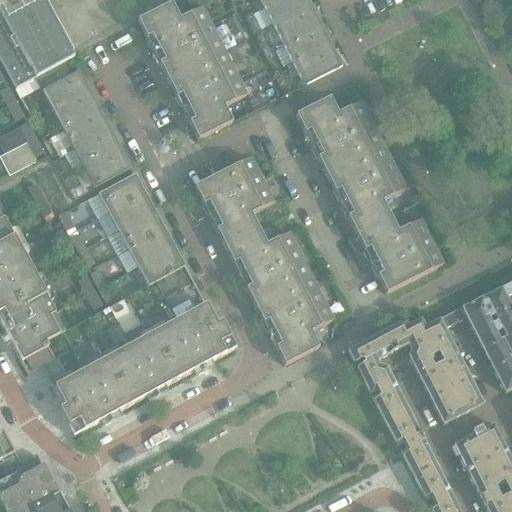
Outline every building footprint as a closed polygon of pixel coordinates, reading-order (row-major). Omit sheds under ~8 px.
[(73,59),(40,0),(0,0),(0,63),(15,91),(33,81),(49,72),(67,62),(73,59)] [(273,30),(310,10),(305,0),(282,0),(263,10),(270,24),(252,34),(254,39),(273,30)] [(263,10),(282,0),(257,0),(261,6),(256,9),(258,13),(263,10)] [(222,53),(210,29),(200,10),(178,22),(170,6),(136,23),(145,41),(150,38),(155,47),(150,50),(166,81),(222,53)] [(278,52),(283,49),(320,30),(310,10),(273,30),(281,45),(276,48),(278,52)] [(288,71),(293,69),(330,49),(320,30),(283,49),(291,64),(285,67),(288,71)] [(298,91),(340,69),(330,49),(293,69),(301,84),(295,87),(298,91)] [(245,98),(239,86),(222,53),(166,81),(197,142),(231,125),(223,109),(245,98)] [(53,79),(71,69),(67,62),(49,72),(53,79)] [(76,77),(74,75),(71,69),(53,79),(57,87),(76,77)] [(46,117),(52,114),(89,94),(88,91),(87,91),(83,84),(83,83),(78,73),(74,75),(76,77),(57,87),(53,79),(49,72),(33,81),(49,110),(44,113),(46,117)] [(14,104),(6,90),(0,93),(0,95),(7,108),(14,104)] [(57,136),(100,113),(98,110),(97,111),(93,103),(94,103),(89,94),(52,114),(60,129),(55,132),(57,136)] [(324,176),(380,148),(358,104),(336,116),(328,100),(294,118),(324,176)] [(22,119),(14,104),(7,108),(15,123),(22,119)] [(72,153),(110,132),(108,129),(108,130),(104,122),(100,113),(57,136),(55,138),(63,153),(65,152),(67,156),(72,153)] [(33,140),(26,126),(18,130),(26,144),(33,140)] [(26,144),(18,130),(0,139),(0,146),(5,155),(26,144)] [(78,175),(121,152),(119,148),(118,149),(114,141),(115,141),(110,132),(72,153),(81,168),(75,171),(78,175)] [(41,154),(33,140),(26,144),(34,158),(41,154)] [(403,193),(381,148),(380,148),(324,176),(354,236),(388,219),(381,204),(403,193)] [(88,194),(130,171),(124,160),(125,160),(121,152),(78,175),(75,176),(84,191),(86,190),(88,194)] [(272,206),(258,178),(249,161),(193,189),(223,249),(257,232),(249,217),(272,206)] [(106,217),(144,196),(133,177),(96,197),(106,217)] [(45,204),(35,186),(26,191),(36,209),(45,204)] [(105,240),(107,239),(154,214),(144,196),(106,217),(96,223),(105,240)] [(54,219),(45,204),(36,209),(45,224),(54,219)] [(117,257),(126,252),(163,232),(154,214),(107,239),(117,257)] [(72,229),(65,215),(57,219),(65,233),(72,229)] [(0,245),(12,239),(6,227),(0,217),(0,245)] [(385,296),(439,268),(441,267),(418,223),(396,234),(388,219),(354,236),(385,296)] [(136,271),(173,250),(163,232),(126,252),(136,271)] [(252,306),(308,278),(287,236),(264,247),(257,232),(223,249),(252,306)] [(68,247),(60,233),(52,237),(59,252),(68,247)] [(84,252),(77,238),(69,242),(77,256),(84,252)] [(45,299),(28,269),(12,239),(0,245),(0,316),(1,316),(11,333),(30,322),(24,311),(45,299)] [(75,261),(68,247),(59,252),(67,266),(75,261)] [(146,289),(183,269),(173,250),(136,271),(146,289)] [(92,266),(84,252),(77,256),(84,270),(92,266)] [(151,336),(174,324),(204,308),(183,269),(146,289),(63,333),(42,345),(45,351),(20,364),(27,377),(41,369),(52,390),(105,361),(151,336)] [(104,288),(96,273),(88,277),(96,292),(104,288)] [(317,350),(309,334),(331,323),(308,278),(252,306),(283,368),(317,350)] [(92,293),(85,279),(77,284),(84,298),(92,293)] [(511,314),(509,309),(504,299),(511,294),(511,284),(480,301),(494,328),(495,331),(511,322),(511,314)] [(111,302),(104,288),(96,292),(104,306),(111,302)] [(100,308),(92,293),(84,298),(92,313),(100,308)] [(63,333),(55,318),(45,299),(24,311),(30,322),(11,333),(1,316),(0,316),(0,327),(4,336),(1,338),(5,347),(9,345),(20,364),(45,351),(42,345),(63,333)] [(494,328),(480,301),(448,317),(453,326),(465,319),(475,338),(494,328)] [(204,367),(211,363),(235,351),(220,324),(215,327),(204,308),(174,324),(151,336),(176,383),(195,372),(197,376),(206,371),(204,367)] [(453,351),(442,331),(453,326),(448,317),(424,330),(420,322),(409,327),(414,338),(419,335),(431,359),(436,357),(437,359),(453,351)] [(511,357),(511,322),(495,331),(509,359),(511,357)] [(431,359),(419,335),(414,338),(409,327),(406,328),(404,324),(398,327),(396,326),(407,346),(410,352),(407,359),(414,372),(428,364),(426,362),(431,359)] [(407,346),(396,326),(364,344),(374,363),(375,363),(407,346)] [(509,359),(495,331),(494,328),(475,338),(490,368),(509,359)] [(158,392),(176,383),(151,336),(105,361),(130,408),(149,397),(151,401),(160,396),(158,392)] [(385,370),(378,368),(375,363),(374,363),(364,344),(346,353),(353,366),(361,361),(363,366),(355,370),(367,394),(374,390),(376,392),(392,384),(385,370)] [(467,380),(453,351),(437,359),(439,363),(434,365),(447,390),(467,380)] [(511,390),(511,364),(509,359),(490,368),(503,395),(503,396),(504,395),(511,390)] [(111,418),(130,408),(105,361),(52,390),(63,410),(58,412),(72,439),(102,423),(105,427),(114,422),(111,418)] [(447,390),(434,365),(429,368),(428,364),(414,372),(428,400),(447,390)] [(481,406),(467,380),(447,390),(461,417),(482,407),(481,406)] [(406,412),(392,384),(376,392),(377,395),(370,399),(383,424),(406,412)] [(461,417),(447,390),(428,400),(442,426),(441,426),(442,427),(443,427),(442,427),(461,417)] [(420,440),(406,412),(383,424),(396,449),(403,446),(404,448),(420,440)] [(506,456),(492,428),(492,427),(491,428),(471,438),(485,466),(506,456)] [(0,434),(0,462),(13,455),(1,433),(0,434)] [(485,466),(471,438),(453,448),(453,447),(452,448),(453,449),(453,448),(467,476),(485,466)] [(434,467),(420,440),(404,448),(406,452),(399,455),(412,479),(434,467)] [(511,487),(511,467),(506,456),(485,466),(498,490),(502,488),(503,491),(511,487)] [(65,511),(57,496),(61,494),(56,485),(52,488),(35,457),(13,469),(10,462),(0,467),(0,501),(5,511),(65,511)] [(498,490),(485,466),(467,476),(481,503),(494,496),(493,493),(498,490)] [(448,495),(434,467),(412,479),(425,504),(430,501),(432,504),(448,495)] [(511,511),(511,487),(503,491),(505,495),(501,497),(508,511),(511,511)] [(456,511),(448,495),(432,504),(433,507),(428,510),(429,511),(456,511)] [(508,511),(501,497),(496,500),(494,496),(481,503),(485,511),(508,511)]
